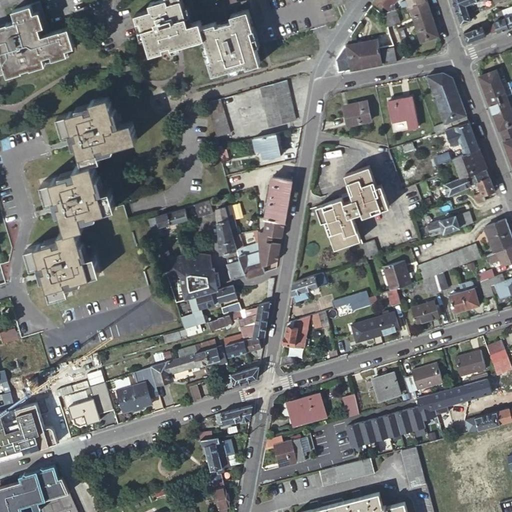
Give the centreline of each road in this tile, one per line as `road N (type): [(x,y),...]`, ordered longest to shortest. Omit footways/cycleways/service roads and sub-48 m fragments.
road 1 (residential): [(266,388),(319,84)]
road 2 (residential): [(266,388),(511,314)]
road 3 (residential): [(62,450),(266,388)]
road 4 (residential): [(459,58),(511,197)]
road 5 (residential): [(319,84),(459,58)]
road 6 (residential): [(242,511),(266,388)]
